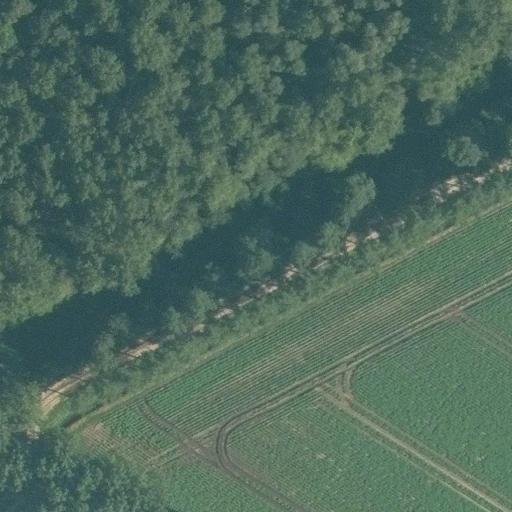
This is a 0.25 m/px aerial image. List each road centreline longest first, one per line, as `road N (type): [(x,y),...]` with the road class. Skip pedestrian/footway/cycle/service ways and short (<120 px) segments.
road 1 (track): [(511,155),(0,408)]
road 2 (track): [(147,511),(0,424)]
